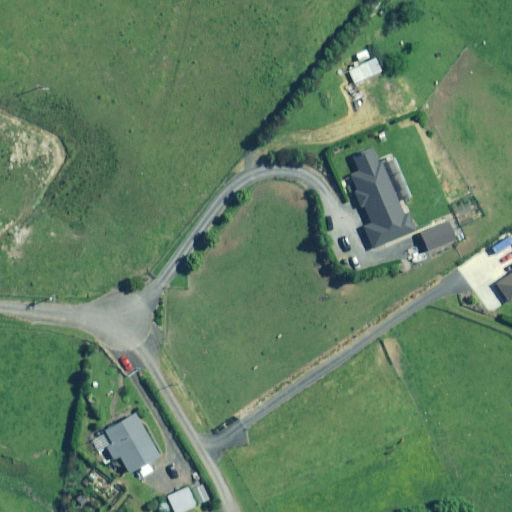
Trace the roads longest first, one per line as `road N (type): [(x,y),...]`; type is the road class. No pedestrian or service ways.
road 1 (unknown): [(203,449),(119,315),(249,167),(285,162),(312,176),(328,241)]
road 2 (unknown): [(203,449),(451,274)]
